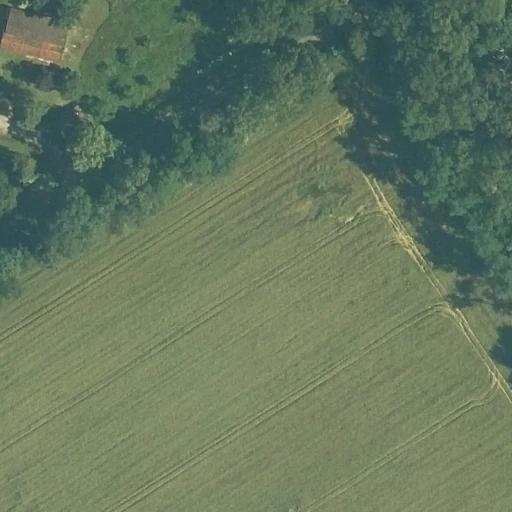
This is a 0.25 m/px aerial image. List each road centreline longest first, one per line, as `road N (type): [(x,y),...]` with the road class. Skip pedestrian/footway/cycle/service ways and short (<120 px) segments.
road 1 (unclassified): [(0,230),(363,0)]
road 2 (unclassified): [(370,0),(511,227)]
